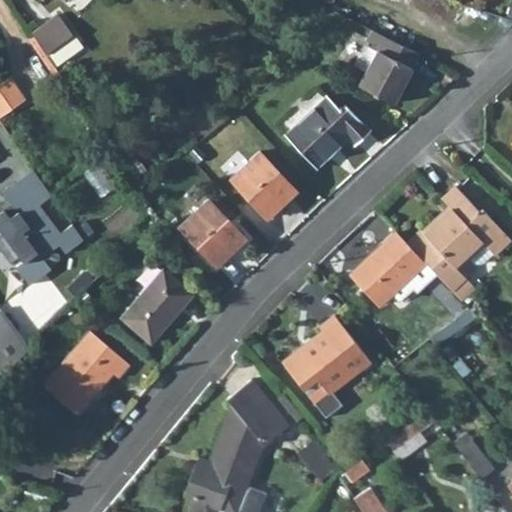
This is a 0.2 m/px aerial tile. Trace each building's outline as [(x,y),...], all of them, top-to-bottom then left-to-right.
[(59,14),(31,33),(46,54),(73,35),(59,14)] [(271,37),(280,25),(269,17),(260,29),(271,37)] [(393,103),(419,53),(371,29),(361,47),(375,54),(366,72),(359,85),(393,103)] [(366,72),(375,54),(361,47),(352,64),(366,72)] [(37,86),(54,75),(46,63),(29,74),(37,86)] [(10,76),(0,83),(0,117),(26,99),(10,76)] [(327,96),(285,135),(315,167),(348,136),(355,144),(370,130),(345,104),(340,109),(327,96)] [(259,150),(230,178),(267,218),(296,190),(259,150)] [(146,170),(137,157),(130,162),(139,175),(146,170)] [(32,167),(14,181),(21,182),(29,193),(30,192),(39,203),(51,194),(32,167)] [(21,182),(14,181),(2,190),(7,198),(11,202),(3,208),(0,210),(0,248),(10,262),(19,255),(22,260),(16,265),(30,283),(51,267),(42,256),(59,243),(65,252),(83,238),(72,223),(60,231),(39,203),(30,192),(29,193),(21,182)] [(479,210),(455,184),(441,197),(450,208),(439,218),(437,216),(422,230),(420,228),(406,241),(435,272),(461,300),(475,287),(457,268),(468,258),(468,253),(469,252),(481,241),(493,253),(494,254),(511,239),(482,208),(479,210)] [(208,197),(179,225),(216,265),(246,238),(208,197)] [(11,202),(7,198),(0,203),(0,204),(3,208),(11,202)] [(435,272),(406,241),(396,230),(368,256),(371,260),(352,277),(378,305),(392,291),(399,298),(414,284),(418,288),(435,272)] [(477,263),(482,263),(493,253),(481,241),(469,252),(468,253),(468,258),(472,262),(477,263)] [(368,256),(349,273),(352,277),(371,260),(368,256)] [(163,269),(121,317),(151,342),(193,294),(163,269)] [(67,287),(74,295),(92,278),(85,270),(67,287)] [(28,348),(27,342),(1,308),(0,308),(0,363),(6,372),(28,348)] [(332,391),(370,361),(334,314),(319,326),(322,330),(310,339),(312,341),(303,348),(301,346),(282,361),(314,402),(325,417),(342,404),(332,391)] [(463,326),(454,332),(458,336),(466,331),(463,326)] [(442,328),(429,336),(430,337),(436,345),(438,343),(447,337),(448,336),(442,328)] [(118,378),(130,364),(90,330),(43,385),(77,414),(113,373),(118,378)] [(447,337),(438,343),(445,354),(455,348),(447,337)] [(205,458),(202,466),(195,463),(183,495),(192,498),(186,511),(257,511),(265,493),(247,486),(263,444),(264,445),(273,438),(288,426),(252,378),(226,398),(231,403),(209,460),(205,458)] [(303,416),(284,392),(278,397),(297,421),(303,416)] [(435,419),(428,410),(386,440),(399,459),(419,444),(412,436),(419,430),(435,419)] [(288,426),(273,438),(279,445),(294,434),(288,426)] [(419,430),(412,436),(419,444),(426,439),(419,430)] [(453,441),(482,478),(494,468),(466,432),(453,441)] [(202,466),(205,458),(198,456),(195,463),(202,466)] [(362,459),(344,471),(352,482),(370,469),(362,459)] [(388,511),(370,486),(360,493),(373,511),(388,511)] [(373,511),(360,493),(354,498),(363,511),(373,511)]
